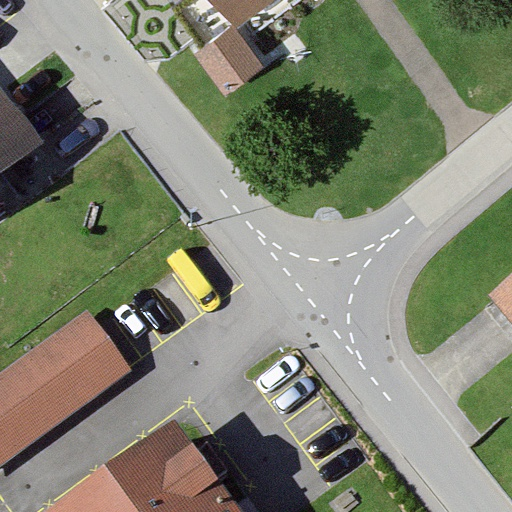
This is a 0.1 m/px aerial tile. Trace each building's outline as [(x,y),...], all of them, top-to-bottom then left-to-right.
[(212,0),(226,18),(249,0),(212,0)] [(0,172),(30,152),(0,109),(0,172)] [(511,285),(491,304),(511,328),(511,285)] [(88,316),(0,378),(0,471),(133,379),(88,316)] [(223,511),(163,426),(41,511),(223,511)]
